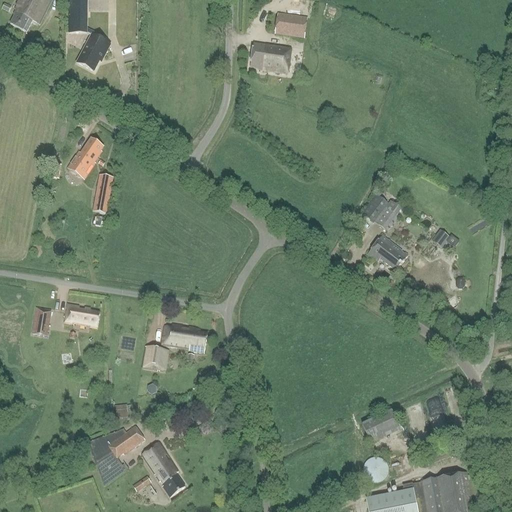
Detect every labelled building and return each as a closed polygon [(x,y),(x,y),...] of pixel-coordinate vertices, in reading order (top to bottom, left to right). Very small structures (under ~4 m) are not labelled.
[(38,25),(51,0),(50,0),(19,0),(15,10),(17,11),(14,16),(15,16),(11,24),(26,32),(31,22),(38,25)] [(68,0),(68,34),(88,34),(87,0),(68,0)] [(275,35),(305,39),(308,18),(278,14),(275,35)] [(101,62),(110,45),(91,35),(77,63),(94,72),(100,61),(101,62)] [(291,50),(253,44),(250,68),(258,70),(258,71),(287,75),(291,50)] [(100,151),(103,147),(92,139),(82,154),(79,152),(70,166),(87,177),(96,164),(95,163),(102,152),(100,151)] [(100,177),(95,205),(101,206),(100,214),(106,215),(113,179),(100,177)] [(388,204),(376,195),(361,215),(373,224),(374,223),(387,233),(404,211),(390,201),(388,204)] [(441,232),(433,242),(441,248),(445,242),(454,249),(459,243),(451,236),(450,239),(449,238),(441,232)] [(397,272),(408,257),(406,255),(405,255),(402,253),(402,252),(382,237),(368,255),(378,263),(381,260),(397,272)] [(456,281),(456,287),(458,290),(463,291),(465,288),(465,281),(462,278),(459,278),(456,281)] [(449,303),(453,312),(462,308),(458,299),(449,303)] [(98,331),(101,315),(91,313),(91,310),(86,309),(85,312),(80,311),(80,308),(68,306),(65,325),(98,331)] [(36,309),(32,335),(47,337),(51,312),(36,309)] [(464,324),(458,332),(464,336),(469,328),(464,324)] [(203,356),(206,335),(196,334),(197,331),(188,329),(188,332),(182,331),(182,328),(171,326),(171,329),(165,328),(162,348),(192,352),(191,354),(203,356)] [(170,352),(145,347),(141,370),(165,374),(165,372),(166,372),(170,352)] [(115,407),(116,419),(128,418),(127,405),(115,407)] [(362,424),(372,444),(401,430),(392,410),(362,424)] [(124,457),(145,441),(135,428),(127,434),(125,431),(87,444),(94,465),(96,464),(105,488),(128,470),(125,465),(123,467),(117,459),(123,455),(124,457)] [(180,472),(171,460),(168,462),(165,457),(168,455),(160,444),(142,456),(171,499),(187,488),(178,474),(180,472)] [(384,462),(379,459),(374,459),(369,461),(365,465),(363,470),(364,475),(367,480),(372,483),(377,483),(383,481),(386,477),(388,472),(387,466),(384,462)] [(474,511),(468,475),(435,481),(404,487),(405,493),(367,500),(368,511),(474,511)] [(147,478),(133,487),(137,494),(151,484),(147,478)]
